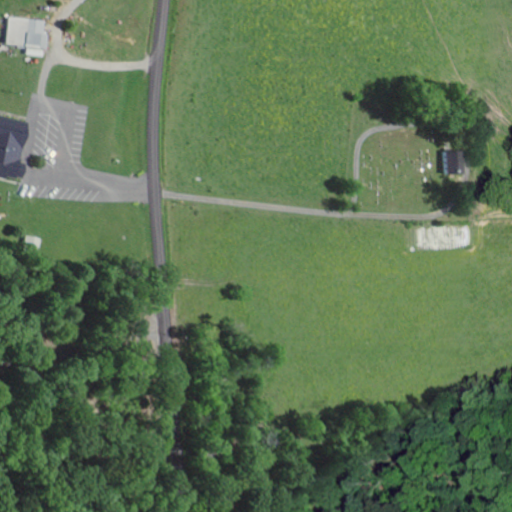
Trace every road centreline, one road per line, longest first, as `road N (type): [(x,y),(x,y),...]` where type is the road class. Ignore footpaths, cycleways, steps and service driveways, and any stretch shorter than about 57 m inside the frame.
road 1 (residential): [(180,511),(156,157),(167,0)]
road 2 (residential): [(511,216),(334,212),(158,191)]
